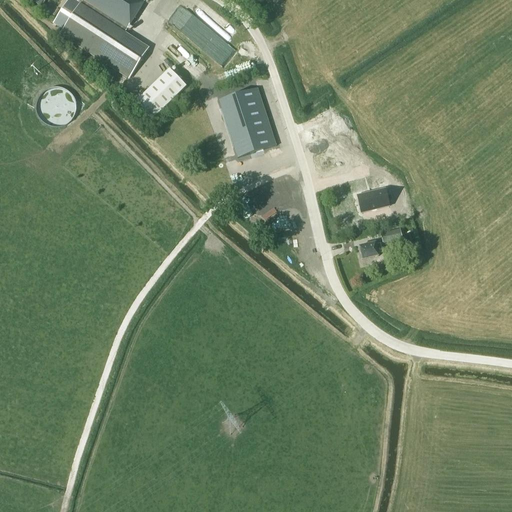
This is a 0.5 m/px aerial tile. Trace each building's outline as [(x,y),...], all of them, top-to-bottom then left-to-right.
[(80,0),(83,2),(61,36),(129,80),(148,50),(123,34),(145,0),(80,0)] [(170,70),(134,105),(150,122),(186,87),(170,70)] [(258,88),(218,101),(237,160),(278,146),(258,88)] [(51,117),(56,121),(61,122),(67,122),(73,120),(77,116),(79,110),(80,105),(78,100),(76,95),(72,92),(67,90),(61,90),(56,92),(51,95),(48,100),(47,106),(48,112),(51,117)] [(390,207),(385,190),(358,197),(362,214),(390,207)] [(400,231),(381,235),(383,245),(403,240),(400,231)] [(359,249),(363,262),(379,258),(378,254),(383,253),(381,245),(376,246),(376,245),(359,249)]
